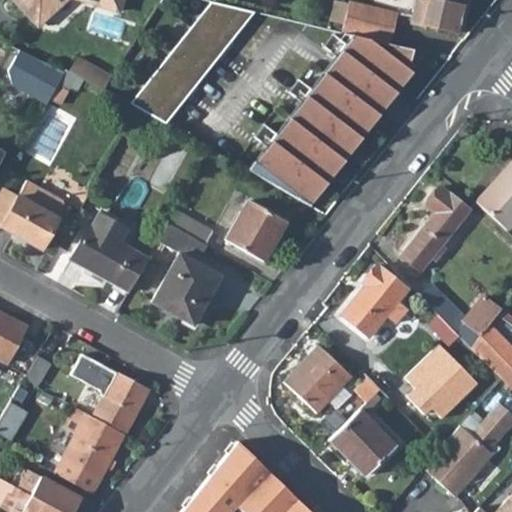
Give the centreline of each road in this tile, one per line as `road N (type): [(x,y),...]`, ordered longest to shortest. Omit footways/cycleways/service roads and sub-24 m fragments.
road 1 (residential): [(221,396),(488,55)]
road 2 (residential): [(0,274),(221,396)]
road 3 (residential): [(221,396),(344,511)]
road 4 (residential): [(127,511),(221,396)]
